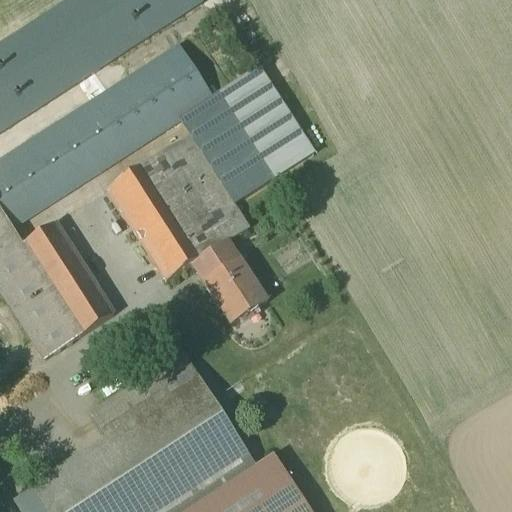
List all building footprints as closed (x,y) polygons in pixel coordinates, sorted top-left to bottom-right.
[(0,213),(11,231),(178,124),(213,101),(210,96),(180,48),(0,163),(0,213)] [(178,124),(188,140),(230,206),(313,152),(257,65),(210,96),(213,101),(178,124)] [(188,140),(107,192),(166,285),(206,259),(221,250),(248,233),(230,206),(188,140)] [(11,231),(0,213),(0,292),(44,362),(114,318),(55,226),(22,247),(11,231)] [(232,267),(221,250),(206,259),(217,277),(204,285),(231,328),(266,306),(239,263),(232,267)] [(30,490),(44,511),(194,511),(257,471),(183,357),(89,417),(105,442),(30,490)] [(194,511),(307,511),(274,460),(257,471),(194,511)]
